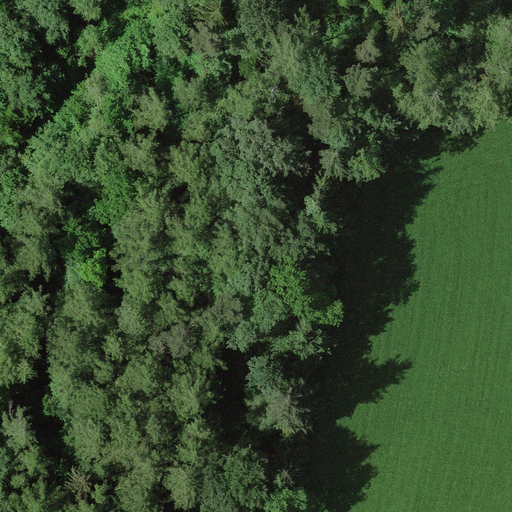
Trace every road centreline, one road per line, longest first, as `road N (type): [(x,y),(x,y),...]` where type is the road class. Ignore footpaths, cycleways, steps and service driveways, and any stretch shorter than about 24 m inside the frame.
road 1 (track): [(39,511),(31,125)]
road 2 (track): [(0,151),(163,0)]
